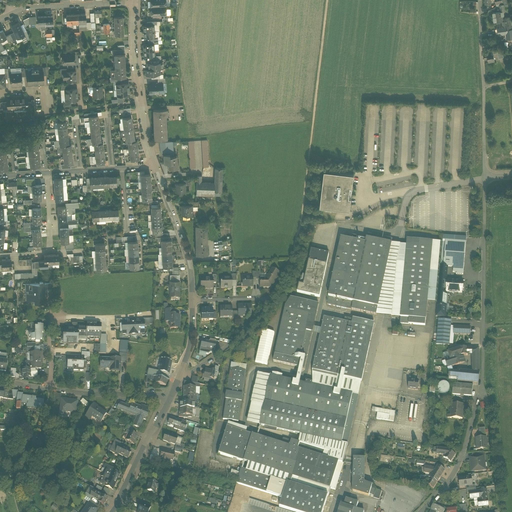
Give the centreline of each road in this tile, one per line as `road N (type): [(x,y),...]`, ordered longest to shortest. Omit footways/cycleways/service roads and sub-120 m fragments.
road 1 (unknown): [(336,240),(310,376),(257,375),(243,416),(255,428),(351,445)]
road 2 (track): [(291,259),(327,0)]
road 3 (unknown): [(324,306),(379,319),(398,235),(348,228),(336,240)]
road 4 (unclassified): [(484,178),(482,373)]
road 5 (unclassified): [(479,0),(484,178)]
road 6 (residential): [(141,102),(47,112),(45,89),(0,92)]
road 7 (residential): [(193,301),(190,266),(155,162)]
road 8 (unclassified): [(421,511),(466,448),(482,385)]
road 9 (unknown): [(395,511),(371,473),(371,434),(394,428),(426,440)]
road 10 (residential): [(114,511),(171,395)]
road 11 (residential): [(46,173),(50,252),(0,255)]
road 12 (residential): [(48,389),(171,395)]
